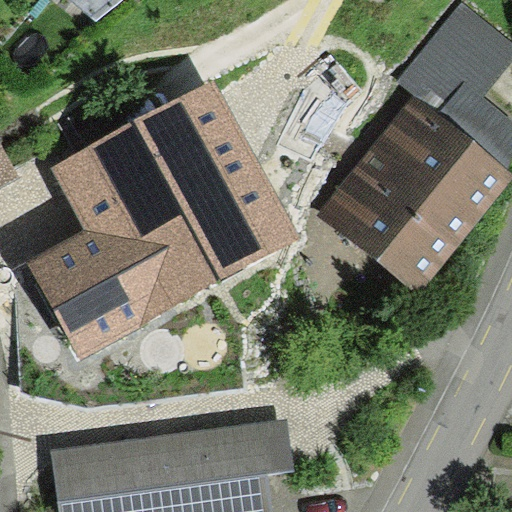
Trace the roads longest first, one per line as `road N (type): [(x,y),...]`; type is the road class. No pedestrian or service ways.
road 1 (track): [(0,205),(116,111),(299,0)]
road 2 (residential): [(511,313),(410,511)]
